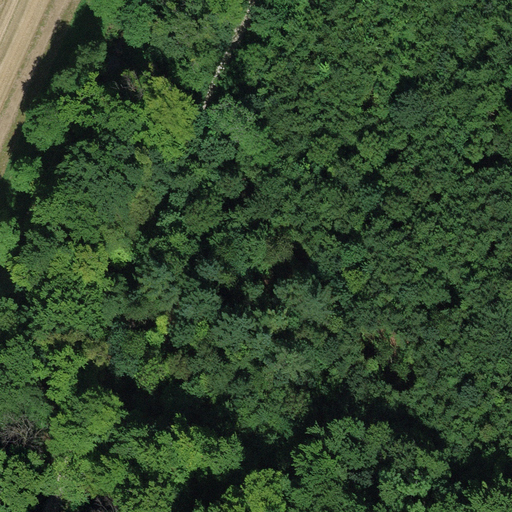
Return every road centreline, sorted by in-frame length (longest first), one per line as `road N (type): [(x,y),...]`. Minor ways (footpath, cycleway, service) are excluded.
road 1 (track): [(253,0),(53,511)]
road 2 (track): [(418,0),(375,264),(321,511)]
